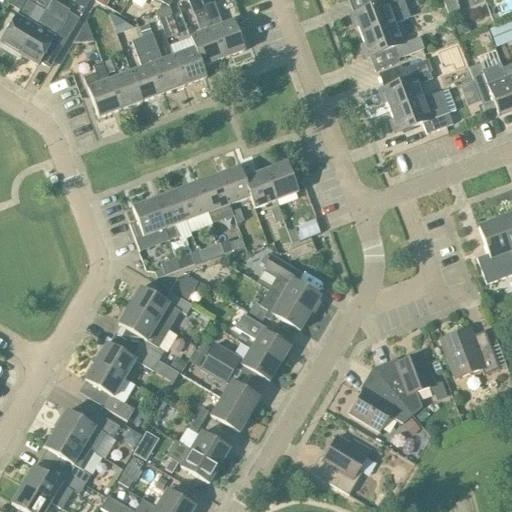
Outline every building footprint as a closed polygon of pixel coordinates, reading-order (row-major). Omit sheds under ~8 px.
[(0,43),(19,54),(44,12),(25,0),(0,42),(0,43)] [(396,23),(396,24),(410,18),(402,0),(370,0),(373,7),(350,16),(354,28),(357,27),(361,37),(396,23)] [(441,0),(448,15),(459,11),(454,0),(441,0)] [(203,8),(201,2),(193,5),(197,15),(201,27),(209,24),(203,8)] [(211,30),(222,60),(244,51),(233,22),(222,26),(214,3),(203,8),(209,24),(211,30)] [(160,22),(172,18),(168,9),(164,10),(157,13),(160,22)] [(44,12),(19,54),(37,65),(52,41),(63,48),(79,19),(68,12),(62,23),(44,12)] [(85,22),(72,45),(93,43),(85,22)] [(495,48),(511,41),(511,22),(488,31),(495,48)] [(404,44),(396,24),(396,23),(361,37),(364,45),(361,46),(366,58),(393,48),(397,60),(423,50),(419,38),(404,44)] [(201,67),(222,60),(211,30),(189,38),(193,50),(194,49),(201,68),(201,67)] [(184,87),(173,57),(161,62),(152,35),(141,39),(162,95),(184,87)] [(141,103),(162,95),(141,39),(131,43),(140,69),(130,73),(141,103)] [(457,45),(437,52),(442,64),(462,56),(457,45)] [(206,79),(201,67),(201,68),(194,49),(193,50),(173,57),(184,87),(206,79)] [(389,112),(424,99),(419,85),(432,80),(429,73),(432,72),(427,60),(401,70),(400,66),(378,75),(383,89),(378,91),(383,104),(386,103),(389,112)] [(106,76),(107,75),(114,73),(110,61),(102,64),(106,76)] [(109,81),(107,75),(106,76),(102,64),(92,67),(95,74),(83,79),(87,90),(98,119),(119,111),(108,81),(109,81)] [(511,97),(502,70),(500,65),(482,72),(479,65),(469,69),(483,108),(493,104),(497,116),(511,110),(511,97)] [(511,65),(502,70),(511,97),(511,65)] [(119,111),(141,103),(130,73),(109,81),(108,81),(119,111)] [(424,99),(389,112),(392,121),(390,122),(394,134),(422,124),(426,135),(452,125),(448,114),(440,94),(425,100),(424,99)] [(264,172),(275,201),(297,193),(286,164),(264,172)] [(243,180),(244,180),(239,168),(217,177),(228,206),(249,198),(250,198),(243,180)] [(253,209),(275,201),(264,172),(244,180),(243,180),(250,198),(249,198),(253,209)] [(217,177),(196,185),(207,214),(211,224),(232,216),(228,206),(217,177)] [(186,222),(207,214),(196,185),(175,193),(186,222)] [(174,226),(186,222),(175,193),(153,200),(164,230),(169,242),(178,238),(174,226)] [(134,241),(164,230),(153,200),(131,209),(137,222),(128,225),(134,241)] [(279,208),(271,210),(276,222),(283,220),(279,208)] [(239,210),(232,213),(236,225),(244,222),(239,210)] [(511,215),(499,220),(511,255),(511,215)] [(488,256),(477,260),(486,286),(511,276),(511,255),(499,220),(478,228),(488,256)] [(296,230),(288,233),(292,244),(300,241),(296,230)] [(231,251),(244,247),(240,237),(228,241),(231,251)] [(292,262),(316,253),(312,242),(288,251),(292,262)] [(217,245),(205,250),(208,260),(221,255),(217,245)] [(176,260),(180,271),(196,265),(192,254),(176,260)] [(271,257),(263,269),(277,277),(270,290),(269,291),(309,315),(319,298),(291,281),(296,272),(271,257)] [(176,260),(160,266),(164,277),(180,271),(176,260)] [(193,291),(176,281),(170,293),(187,302),(193,291)] [(140,288),(128,307),(169,332),(180,313),(186,316),(192,307),(170,295),(165,303),(140,288)] [(254,305),(249,314),(256,318),(263,322),(265,319),(267,320),(271,315),(299,332),(309,315),(269,291),(259,308),(254,305)] [(143,341),(137,350),(158,362),(163,353),(158,350),(169,332),(128,307),(117,325),(143,341)] [(243,317),(235,330),(255,342),(250,349),(279,366),(289,349),(266,335),(268,332),(243,317)] [(475,343),(470,330),(440,341),(455,381),(481,371),(483,377),(499,371),(487,339),(475,343)] [(152,372),(158,362),(137,350),(132,360),(106,344),(95,363),(123,380),(134,362),(152,372)] [(197,352),(206,358),(210,350),(201,345),(197,352)] [(215,347),(208,359),(234,374),(241,362),(215,347)] [(250,349),(240,366),(269,383),(279,366),(250,349)] [(372,369),(411,416),(421,408),(416,393),(429,388),(438,401),(446,398),(441,383),(433,386),(422,354),(395,364),(394,361),(372,369)] [(180,374),(186,364),(177,358),(171,369),(180,374)] [(208,359),(201,372),(226,387),(234,374),(208,359)] [(113,398),(123,380),(95,363),(84,381),(108,396),(101,407),(127,422),(134,411),(113,398)] [(402,425),(411,416),(372,369),(360,389),(363,391),(349,415),(378,433),(388,416),(402,425)] [(220,400),(248,417),(259,400),(230,383),(220,400)] [(511,389),(500,395),(504,406),(511,402),(511,389)] [(239,434),(248,417),(220,400),(210,417),(239,434)] [(201,410),(195,420),(202,424),(208,414),(201,410)] [(55,431),(95,454),(106,436),(112,439),(119,428),(91,411),(84,422),(66,412),(55,431)] [(423,412),(416,418),(421,423),(428,417),(423,412)] [(419,428),(410,417),(402,424),(411,435),(419,428)] [(195,420),(189,430),(196,434),(202,424),(195,420)] [(84,472),(95,454),(55,431),(44,449),(68,463),(62,473),(84,486),(90,476),(84,472)] [(190,451),(218,468),(228,451),(200,434),(190,451)] [(349,445),(337,437),(322,461),(318,459),(309,473),(348,496),(361,474),(357,472),(370,451),(352,440),(349,445)] [(144,462),(151,451),(140,444),(133,455),(144,462)] [(208,484),(218,468),(190,451),(180,467),(208,484)] [(142,466),(132,459),(128,466),(138,472),(142,466)] [(171,460),(165,471),(171,475),(177,464),(171,460)] [(84,486),(62,473),(57,482),(33,468),(21,487),(50,504),(50,503),(54,505),(60,495),(56,493),(61,485),(79,495),(84,486)] [(132,484),(121,478),(117,485),(128,491),(132,484)] [(166,484),(160,481),(155,489),(161,492),(166,484)] [(44,511),(50,504),(21,487),(11,505),(22,511),(44,511)] [(155,509),(160,511),(191,511),(194,508),(165,491),(155,509)] [(99,511),(100,511),(130,511),(107,498),(99,511)] [(135,511),(160,511),(155,509),(142,501),(135,511)]
